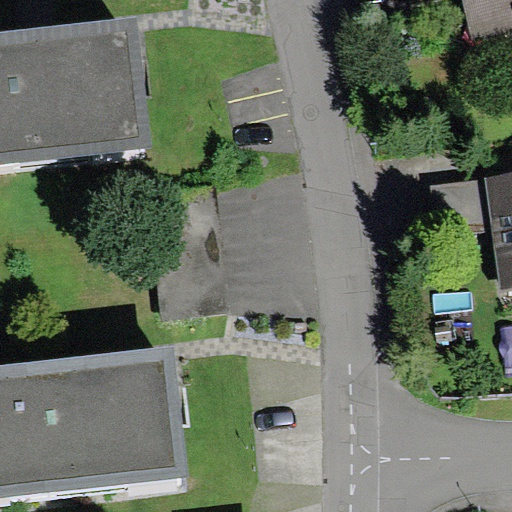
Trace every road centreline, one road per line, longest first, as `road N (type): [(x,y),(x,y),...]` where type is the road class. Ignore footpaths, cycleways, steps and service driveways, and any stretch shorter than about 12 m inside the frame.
road 1 (residential): [(351,462),(333,160),(296,0)]
road 2 (residential): [(351,462),(511,458)]
